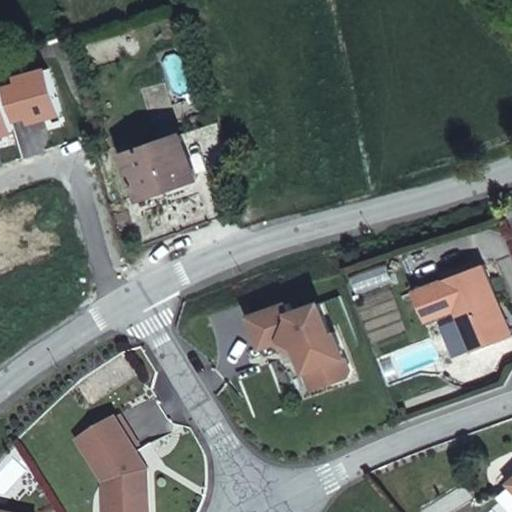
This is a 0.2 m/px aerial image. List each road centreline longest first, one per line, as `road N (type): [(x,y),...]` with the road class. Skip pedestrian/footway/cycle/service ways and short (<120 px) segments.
road 1 (residential): [(135,298),(246,248),(511,169)]
road 2 (residential): [(261,510),(351,464),(511,401)]
road 3 (residential): [(135,298),(261,510)]
road 4 (unknown): [(135,298),(58,186),(38,178),(0,187)]
road 5 (residential): [(0,387),(135,298)]
